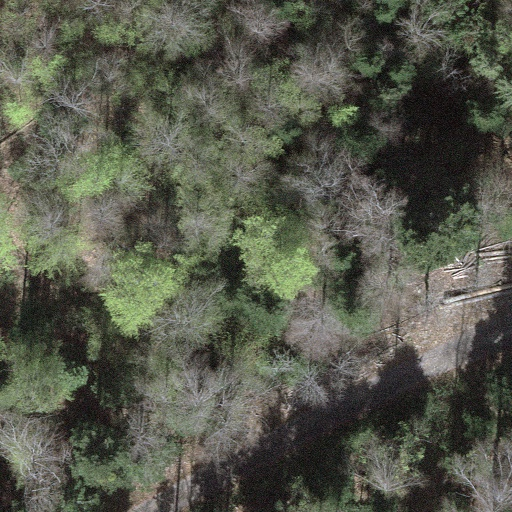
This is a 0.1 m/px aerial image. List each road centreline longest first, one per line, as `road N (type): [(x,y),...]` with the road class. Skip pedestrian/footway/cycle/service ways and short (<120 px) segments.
road 1 (track): [(0,250),(154,310),(211,323),(292,326),(511,306)]
road 2 (track): [(144,511),(227,462),(511,329)]
